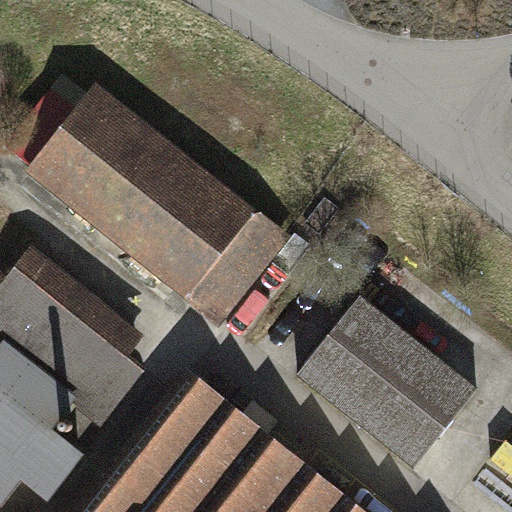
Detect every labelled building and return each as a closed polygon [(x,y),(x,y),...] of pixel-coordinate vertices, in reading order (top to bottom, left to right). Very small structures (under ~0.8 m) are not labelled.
[(221,317),(283,239),(94,89),(72,117),(36,162),(32,167),(221,317)] [(17,146),(36,162),(72,117),(51,101),(17,146)] [(0,341),(5,345),(0,351),(0,498),(20,473),(48,495),(80,454),(48,429),(70,401),(78,407),(123,351),(41,286),(52,272),(27,252),(0,286),(0,341)] [(298,374),(416,467),(478,389),(360,295),(298,374)] [(360,511),(188,375),(78,511),(360,511)] [(70,420),(67,419),(64,420),(61,422),(60,425),(60,428),(62,431),(64,433),(67,434),(71,433),(73,431),(74,428),(74,424),(73,422),(70,420)]
